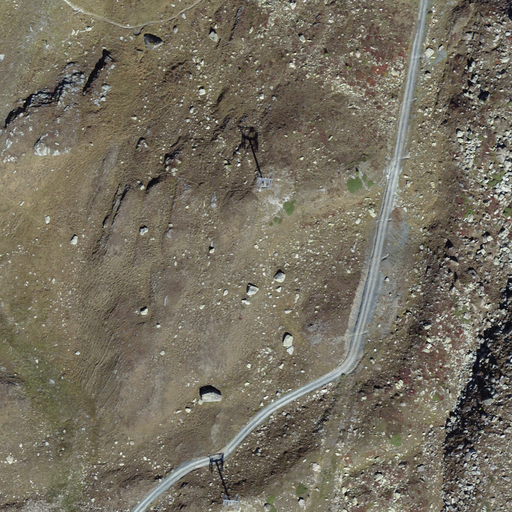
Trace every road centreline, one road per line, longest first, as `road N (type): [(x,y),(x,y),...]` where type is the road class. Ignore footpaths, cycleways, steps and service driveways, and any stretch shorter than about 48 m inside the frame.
road 1 (track): [(353,358),(424,0)]
road 2 (track): [(136,511),(181,470),(222,456),(270,409),(353,358)]
